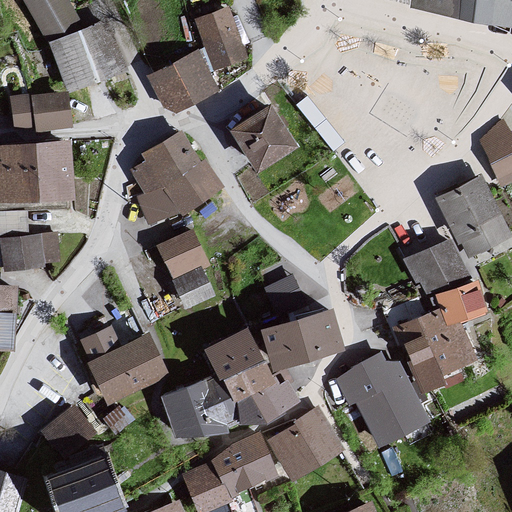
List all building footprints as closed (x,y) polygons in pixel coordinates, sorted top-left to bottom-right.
[(82,26),(68,0),(19,0),(45,47),(82,26)] [(511,40),(511,0),(409,0),(406,10),(511,40)] [(229,9),(196,20),(213,68),(246,57),(229,9)] [(116,78),(94,26),(45,47),(68,99),(116,78)] [(198,56),(148,81),(166,118),(217,93),(198,56)] [(64,93),(10,97),(12,123),(66,119),(64,93)] [(296,145),(270,102),(227,129),(253,172),(296,145)] [(511,183),(511,141),(502,124),(472,141),(501,190),(511,183)] [(198,158),(179,128),(141,153),(151,167),(131,180),(139,193),(135,199),(143,227),(179,217),(224,187),(203,155),(198,158)] [(69,143),(0,146),(0,203),(72,200),(69,143)] [(511,240),(478,179),(435,202),(467,263),(511,240)] [(207,263),(191,230),(153,249),(169,282),(207,263)] [(53,235),(0,239),(0,256),(1,273),(56,269),(53,235)] [(469,276),(449,240),(405,265),(426,301),(469,276)] [(265,278),(271,296),(300,287),(295,269),(265,278)] [(213,299),(202,272),(172,284),(183,311),(213,299)] [(476,284),(436,297),(445,327),(485,314),(476,284)] [(13,294),(0,293),(0,354),(9,355),(13,294)] [(331,309),(260,329),(273,369),(339,343),(331,309)] [(433,313),(393,328),(420,396),(448,386),(442,370),(471,359),(458,324),(440,331),(433,313)] [(116,349),(108,329),(75,343),(101,403),(168,375),(151,335),(116,349)] [(269,379),(245,329),(202,349),(210,375),(220,392),(232,413),(241,423),(251,423),(276,423),(296,399),(282,377),(269,379)] [(380,354),(347,371),(376,426),(419,403),(400,367),(390,372),(380,354)] [(210,375),(159,393),(169,433),(200,439),(241,430),(232,413),(223,398),(220,392),(210,375)] [(61,444),(94,422),(76,396),(43,418),(61,444)] [(342,447),(316,410),(268,443),(293,480),(342,447)] [(216,457),(180,479),(193,511),(209,511),(232,504),(236,490),(275,476),(258,433),(241,442),(216,457)] [(126,511),(111,462),(48,481),(57,511),(126,511)] [(16,511),(25,480),(0,472),(0,511),(16,511)] [(180,511),(178,502),(153,511),(180,511)] [(372,511),(369,503),(347,511),(372,511)]
